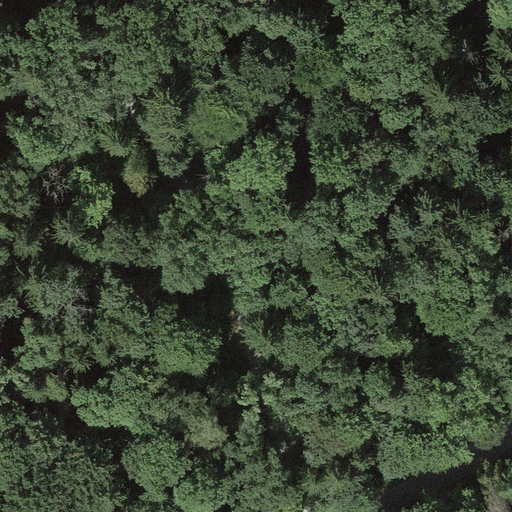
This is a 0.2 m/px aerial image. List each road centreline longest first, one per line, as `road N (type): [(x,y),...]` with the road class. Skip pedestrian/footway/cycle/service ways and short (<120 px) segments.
road 1 (track): [(289,511),(215,258),(63,0)]
road 2 (unclassified): [(374,511),(511,432)]
